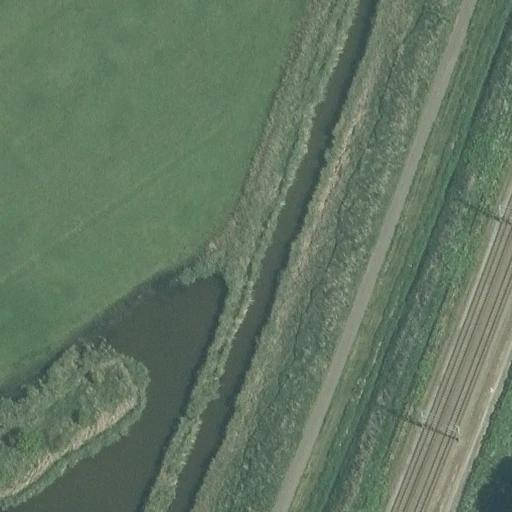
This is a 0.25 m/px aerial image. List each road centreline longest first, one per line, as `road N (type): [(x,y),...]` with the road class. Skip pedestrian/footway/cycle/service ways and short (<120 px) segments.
road 1 (track): [(475,0),(279,511)]
road 2 (track): [(451,511),(511,357)]
